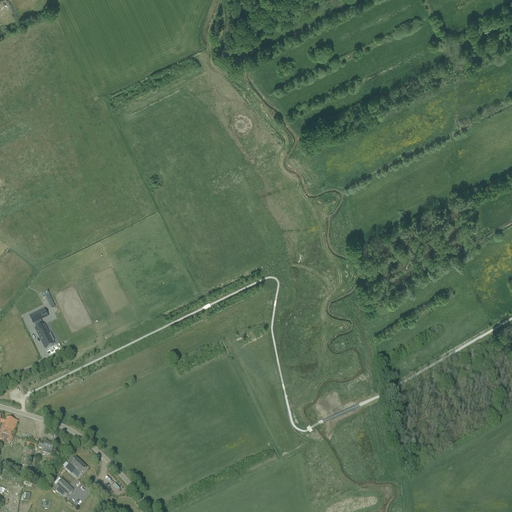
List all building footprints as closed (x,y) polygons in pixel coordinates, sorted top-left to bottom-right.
[(44,310),(29,317),(33,324),(33,323),(40,320),(47,317),(44,310)] [(44,325),(36,329),(37,332),(36,332),(38,336),(39,336),(44,346),(53,341),(54,341),(50,334),(48,335),(44,325)] [(72,342),(76,351),(85,347),(81,338),(72,342)] [(0,423),(2,424),(0,430),(0,439),(11,443),(18,421),(7,418),(6,420),(1,418),(2,415),(0,414),(0,423)] [(42,449),(51,452),(54,445),(46,442),(45,444),(41,443),(39,447),(43,448),(42,449)] [(21,465),(28,467),(31,455),(32,448),(30,447),(29,449),(25,447),(21,465)] [(26,472),(34,475),(37,469),(33,468),(36,460),(31,458),(26,472)] [(69,465),(66,468),(72,474),(76,469),(81,474),(86,468),(82,464),(76,459),(74,461),(72,459),(70,462),(68,464),(69,465)] [(61,480),(59,479),(55,484),(68,496),(73,491),(61,480)]
